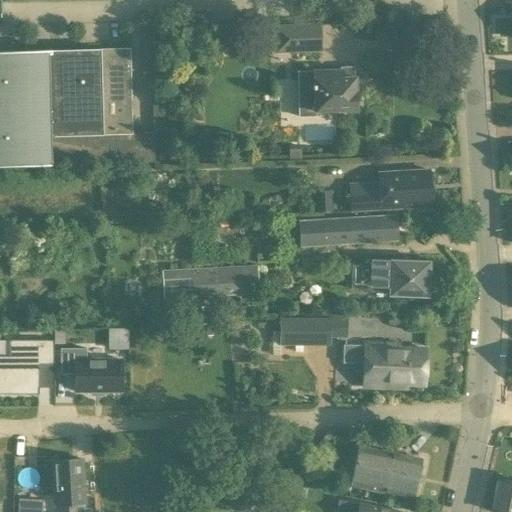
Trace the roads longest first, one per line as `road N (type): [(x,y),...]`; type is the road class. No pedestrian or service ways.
road 1 (residential): [(0,425),(484,414)]
road 2 (tertiary): [(484,414),(491,321),(467,0)]
road 3 (unknown): [(155,0),(23,14)]
